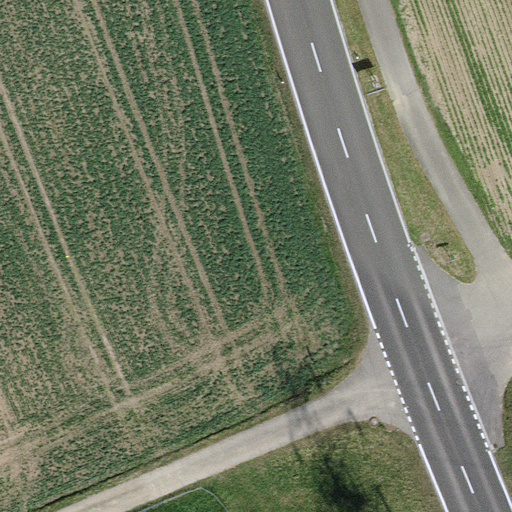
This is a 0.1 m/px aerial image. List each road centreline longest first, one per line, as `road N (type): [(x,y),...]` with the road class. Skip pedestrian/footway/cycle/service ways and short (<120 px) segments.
road 1 (tertiary): [(303,0),(352,164),(488,511)]
road 2 (track): [(91,511),(511,327)]
